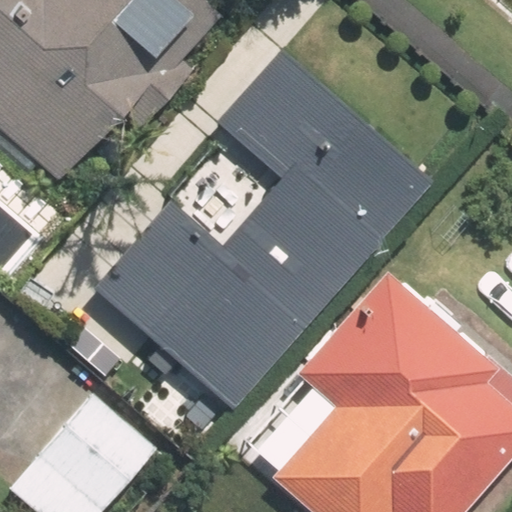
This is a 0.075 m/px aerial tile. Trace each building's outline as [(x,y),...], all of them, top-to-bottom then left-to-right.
[(0,0),(0,135),(58,182),(123,102),(146,120),(184,71),(174,63),(214,13),(197,0),(0,0)] [(424,185),(274,53),(211,123),(276,181),(216,249),(161,201),(85,286),(224,409),(424,185)] [(511,209),(486,240),(511,262),(511,261),(511,209)] [(488,371),(377,275),(290,374),(330,408),(269,477),(308,511),(454,511),(511,446),(511,415),(476,384),(488,371)] [(99,511),(153,449),(87,394),(6,489),(32,511),(99,511)]
